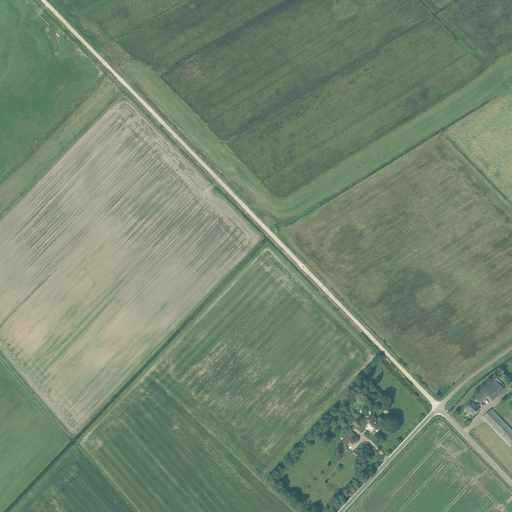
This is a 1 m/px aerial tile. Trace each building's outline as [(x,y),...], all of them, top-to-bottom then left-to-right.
[(495,380),(483,391),(487,396),(489,397),(501,386),(495,380)] [(480,394),(476,398),(479,402),(480,403),(484,399),(480,394)] [(479,409),(477,406),(472,402),(464,409),(469,414),(471,413),(473,415),(479,409)] [(510,447),(511,444),(511,430),(491,409),(485,414),(482,418),(510,447)] [(360,431),(368,423),(376,430),(381,425),(372,416),(370,418),(369,417),(366,420),(364,418),(360,423),(357,420),(353,424),(356,427),(355,428),(357,429),(358,429),(360,431)] [(343,441),(339,445),(338,446),(343,450),(347,445),(343,441)]
